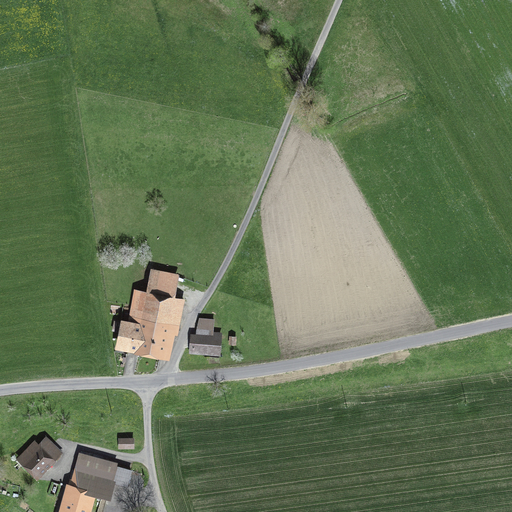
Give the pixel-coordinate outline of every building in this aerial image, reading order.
[(177,274),(151,269),(146,291),(137,289),(130,322),(123,320),(117,345),(164,355),(169,333),(175,335),(183,299),(172,296),(177,274)] [(193,336),(192,348),(219,352),(221,338),(211,336),(213,326),(199,324),(197,337),(193,336)] [(67,458),(45,437),(21,463),(43,484),(67,458)] [(138,442),(121,442),(122,454),(139,453),(138,442)] [(115,472),(78,460),(64,511),(103,511),(113,480),(115,472)] [(130,470),(116,466),(115,472),(113,480),(127,484),(130,470)]
